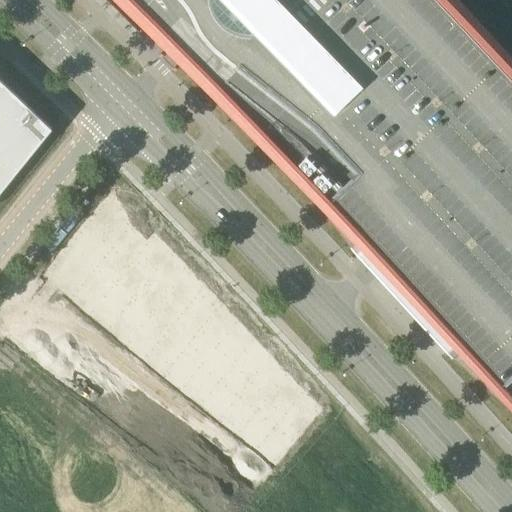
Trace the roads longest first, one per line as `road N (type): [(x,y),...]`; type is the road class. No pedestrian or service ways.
road 1 (tertiary): [(507,511),(352,334),(126,106)]
road 2 (residential): [(126,106),(0,251)]
road 3 (tertiary): [(126,106),(14,0)]
